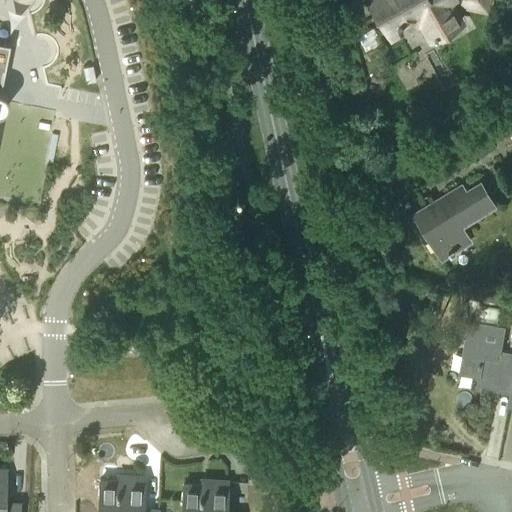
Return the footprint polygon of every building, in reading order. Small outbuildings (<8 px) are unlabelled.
[(416,13),(419,18),(431,39),(462,22),(450,1),(451,0),(368,0),(386,31),(416,13)] [(486,12),(488,0),(457,0),(456,6),(486,12)] [(361,46),(377,36),(367,22),(352,32),(361,46)] [(0,198),(37,206),(54,119),(53,119),(55,111),(8,102),(8,101),(8,100),(8,99),(7,98),(7,97),(7,96),(6,96),(6,95),(5,94),(5,93),(4,93),(3,92),(2,91),(1,91),(0,90),(9,43),(8,43),(0,41),(0,198)] [(458,224),(492,204),(479,182),(465,191),(461,184),(440,196),(441,198),(414,214),(441,257),(468,240),(458,224)] [(390,204),(396,215),(411,206),(404,195),(390,204)] [(511,387),(511,352),(497,350),(498,340),(486,338),(489,322),(471,318),(461,370),(487,375),(485,382),(511,387)] [(0,511),(3,511),(2,511),(18,511),(19,502),(4,501),(5,468),(0,468),(0,511)] [(97,511),(157,511),(157,508),(141,508),(143,475),(117,474),(116,479),(99,478),(97,511)] [(183,483),(181,511),(227,511),(225,511),(227,479),(211,479),(210,484),(183,483)]
